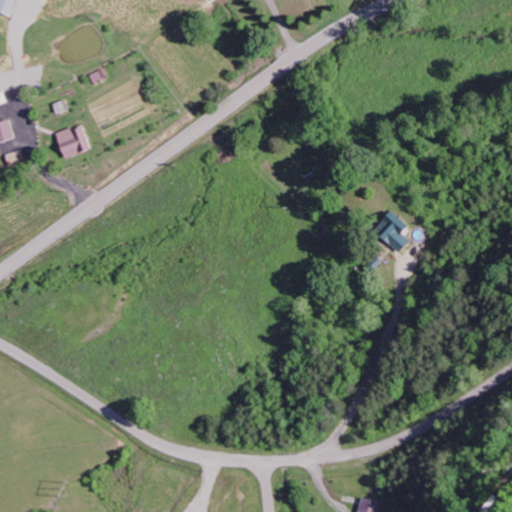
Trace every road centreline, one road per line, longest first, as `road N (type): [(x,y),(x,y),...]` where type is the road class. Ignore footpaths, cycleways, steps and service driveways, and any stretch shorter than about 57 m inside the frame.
road 1 (residential): [(0,342),(162,447),(246,463),(395,441),(511,372),(268,476),(267,463)]
road 2 (secondary): [(0,272),(299,56),(395,0)]
road 3 (residential): [(320,457),(366,387),(401,301),(408,258)]
